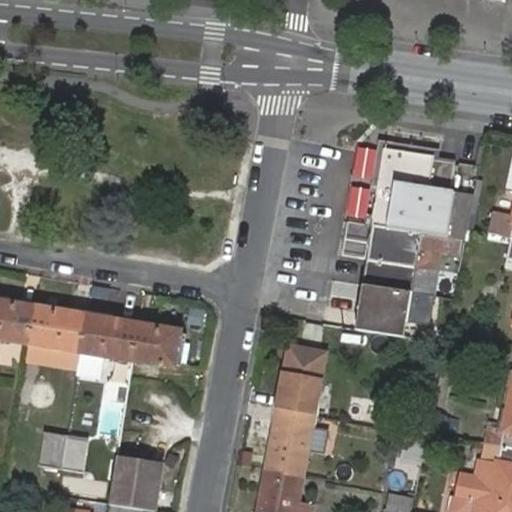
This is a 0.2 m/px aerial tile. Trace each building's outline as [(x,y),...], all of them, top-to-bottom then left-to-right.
[(470,226),(475,197),(452,193),(457,165),(388,152),(375,227),(422,235),(466,243),(470,226)] [(422,235),(375,227),(369,260),(417,268),(442,273),(461,276),(466,243),(422,235)] [(417,268),(369,260),(364,285),(412,293),(438,297),(442,273),(417,268)] [(404,340),(412,293),(364,285),(355,331),(404,340)] [(37,306),(0,300),(0,342),(30,347),(37,306)] [(89,314),(37,306),(30,347),(82,355),(89,314)] [(138,322),(89,314),(82,355),(131,363),(138,322)] [(182,330),(138,322),(131,363),(175,369),(182,330)] [(285,410),(318,416),(328,355),(291,348),(283,392),(287,393),(285,410)] [(493,427),(490,442),(500,445),(511,447),(511,403),(509,403),(504,429),(493,427)] [(281,429),(285,410),(280,409),(276,428),(281,429)] [(306,479),(318,416),(285,410),(281,429),(276,428),(268,472),(306,479)] [(426,434),(429,419),(416,416),(413,432),(426,434)] [(63,472),(69,437),(46,434),(41,469),(63,472)] [(92,441),(69,437),(63,472),(86,476),(92,441)] [(424,459),(428,441),(407,438),(403,455),(424,459)] [(511,511),(511,447),(500,445),(490,442),(486,462),(481,461),(478,477),(464,475),(459,498),(473,501),(470,511),(511,511)] [(157,511),(164,469),(116,461),(108,507),(118,509),(139,511),(157,511)] [(299,511),(306,479),(268,472),(261,511),(299,511)] [(414,511),(416,502),(392,497),(388,511),(414,511)] [(470,511),(473,501),(459,498),(455,511),(470,511)] [(317,511),(318,506),(302,503),(299,511),(317,511)]
